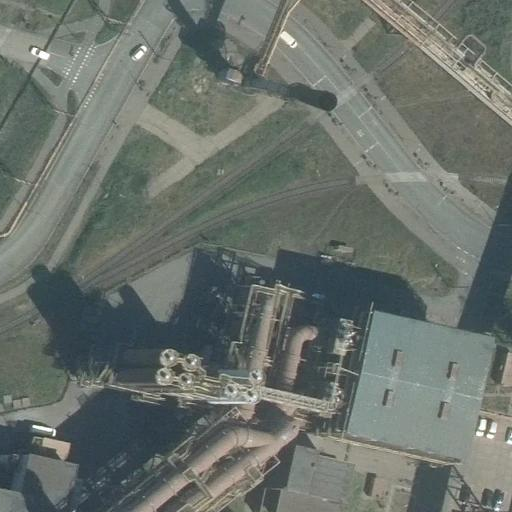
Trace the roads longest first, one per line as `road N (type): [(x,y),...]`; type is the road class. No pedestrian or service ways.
road 1 (unclassified): [(511,252),(483,244),(427,203),(293,38),(244,0)]
road 2 (unknown): [(472,293),(361,252),(222,244),(186,263),(167,326)]
road 3 (unclassified): [(0,268),(50,216),(165,0)]
